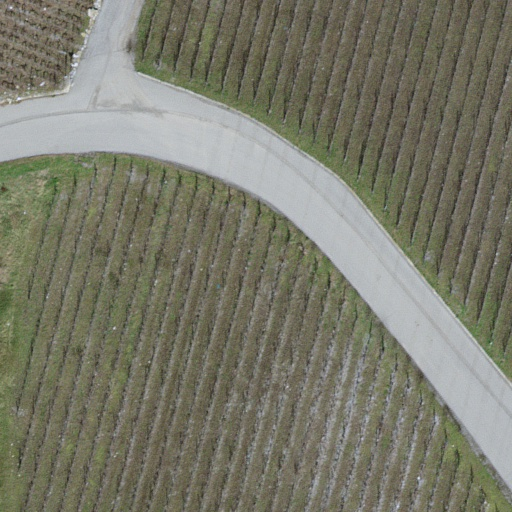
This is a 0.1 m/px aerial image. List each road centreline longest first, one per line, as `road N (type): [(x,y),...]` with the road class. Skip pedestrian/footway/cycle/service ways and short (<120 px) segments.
road 1 (unclassified): [(0,131),(96,119),(164,125),(270,166),(368,255),(511,434)]
road 2 (track): [(122,0),(96,119)]
